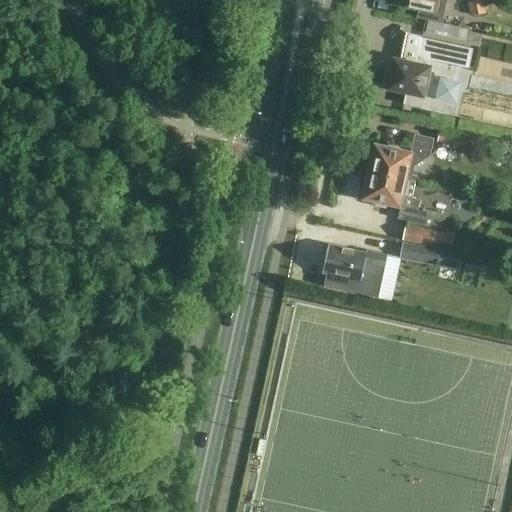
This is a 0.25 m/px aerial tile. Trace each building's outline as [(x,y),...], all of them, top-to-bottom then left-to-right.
[(407,0),(406,6),(419,9),(417,18),(443,24),(448,0),(446,0),(407,0)] [(483,0),(469,0),(473,16),(486,13),(483,0)] [(395,58),(387,89),(407,94),(405,103),(423,107),(433,61),(469,69),(473,49),(465,48),(469,31),(427,21),(423,38),(409,35),(405,52),(403,60),(395,58)] [(511,44),(491,41),(486,72),(511,76),(511,44)] [(440,132),(437,142),(474,151),(477,140),(440,132)] [(376,145),(370,171),(412,181),(415,167),(430,157),(434,139),(415,134),(411,153),(376,145)] [(412,181),(370,171),(363,199),(418,211),(421,200),(412,198),(415,182),(412,181)] [(403,242),(437,249),(453,252),(456,234),(405,223),(402,241),(403,242)] [(434,265),(437,249),(403,242),(400,258),(434,265)] [(366,264),(378,267),(380,255),(368,252),(368,254),(330,246),(324,274),(362,282),(366,264)] [(464,254),(453,252),(437,249),(434,265),(461,270),(464,254)] [(467,259),(464,271),(483,275),(485,263),(467,259)]
